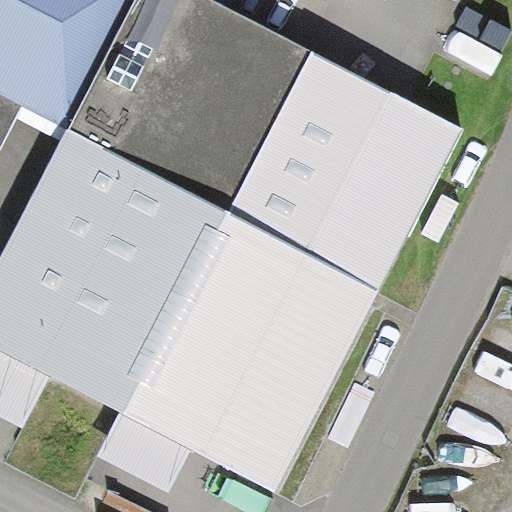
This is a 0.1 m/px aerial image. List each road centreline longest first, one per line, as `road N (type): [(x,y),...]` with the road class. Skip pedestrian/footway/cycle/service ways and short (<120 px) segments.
road 1 (residential): [(511,188),(354,511)]
road 2 (unknown): [(342,0),(469,38)]
